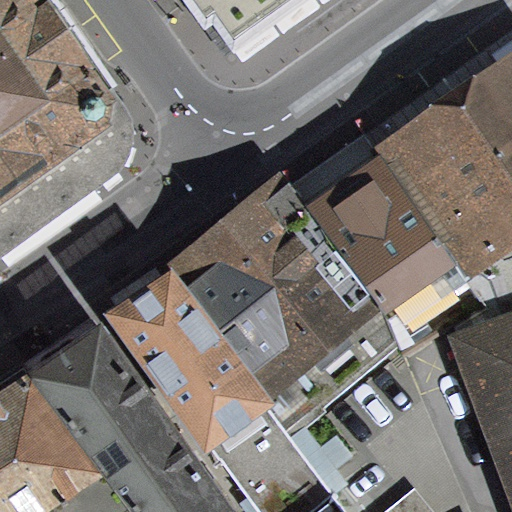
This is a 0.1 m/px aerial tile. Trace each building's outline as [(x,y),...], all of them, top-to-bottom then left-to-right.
[(133,135),(132,124),(130,120),(111,95),(110,95),(41,0),(0,0),(0,265),(103,192),(112,185),(120,177),(126,168),(131,158),(133,147),(133,135)] [(232,49),(300,0),(185,0),(205,27),(213,22),(232,49)] [(511,511),(511,60),(373,159),(378,166),(482,312),(455,331),(457,337),(447,341),(511,511)] [(482,312),(378,166),(310,213),(387,320),(394,345),(407,363),(455,331),(482,312)] [(387,320),(310,213),(280,176),(160,274),(167,283),(274,418),(285,434),(394,345),(387,320)] [(205,468),(217,460),(274,418),(167,283),(104,329),(205,468)] [(93,323),(32,365),(135,511),(222,511),(234,504),(216,479),(208,485),(93,323)] [(135,511),(32,365),(0,387),(0,468),(30,511),(135,511)] [(274,418),(217,460),(255,511),(316,511),(333,500),(285,434),(274,418)] [(0,511),(30,511),(0,468),(0,511)] [(388,511),(431,511),(415,491),(388,511)]
